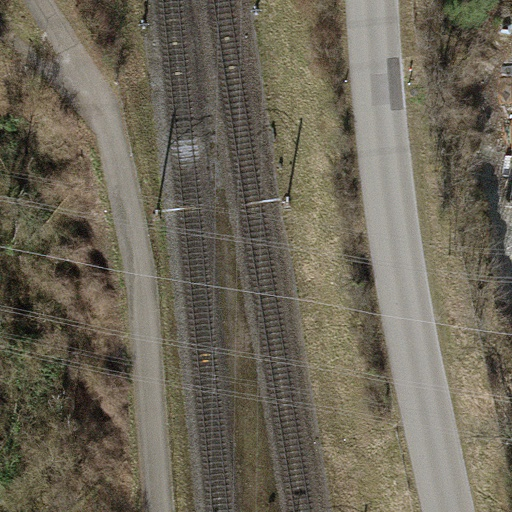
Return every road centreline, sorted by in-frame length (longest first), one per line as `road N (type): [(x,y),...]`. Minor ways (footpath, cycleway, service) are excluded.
road 1 (unclassified): [(449,511),(390,225),(374,0)]
road 2 (track): [(161,511),(139,267),(101,97)]
